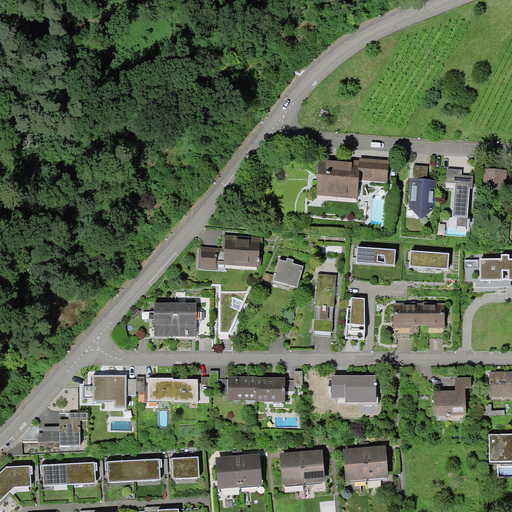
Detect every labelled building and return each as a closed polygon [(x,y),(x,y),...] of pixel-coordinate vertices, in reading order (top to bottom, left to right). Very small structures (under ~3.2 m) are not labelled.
[(358,161),(358,165),(318,162),(315,193),(357,196),(358,179),(387,182),(388,164),(358,161)] [(435,169),(413,167),(409,211),(432,212),(435,169)] [(471,189),(472,178),(461,177),(461,171),(446,170),(445,184),(454,185),(452,218),(466,219),(469,189),(471,189)] [(504,172),(484,171),(483,191),(503,192),(504,172)] [(257,263),(258,263),(259,258),(258,257),(259,242),(225,239),(224,253),(223,263),(257,265),(257,263)] [(357,247),(356,262),(394,265),(396,250),(357,247)] [(448,253),(411,250),(410,266),(447,268),(448,253)] [(201,251),(200,267),(214,268),(214,262),(215,252),(201,251)] [(224,253),(215,252),(214,262),(223,263),(224,253)] [(501,258),(479,259),(480,281),(511,280),(511,258),(509,259),(509,254),(501,254),(501,258)] [(278,261),(272,282),(296,289),(302,268),(298,267),(299,263),(286,260),(285,263),(278,261)] [(317,275),(312,332),(331,334),(335,277),(317,275)] [(364,298),(352,297),(351,308),(347,307),(345,339),(364,340),(365,330),(364,298)] [(174,337),(174,308),(164,308),(164,305),(153,305),(153,337),(174,337)] [(196,305),(185,305),(185,308),(174,308),(174,337),(196,337),(196,305)] [(418,306),(393,306),(393,325),(418,325),(418,306)] [(443,306),(418,306),(418,325),(443,325),(443,306)] [(209,377),(209,386),(218,386),(218,372),(209,372),(209,377)] [(293,378),(293,387),(301,387),(301,373),(293,373),(293,378)] [(92,374),(92,400),(114,400),(114,406),(125,406),(126,396),(126,379),(126,375),(92,374)] [(511,374),(489,374),(489,397),(511,396),(511,374)] [(136,379),(136,392),(145,392),(145,377),(136,377),(136,379)] [(201,377),(201,391),(209,391),(209,386),(209,377),(201,377)] [(257,378),(229,378),(229,399),(256,399),(256,379),(257,378)] [(126,379),(126,396),(136,396),(136,392),(136,379),(126,379)] [(284,379),(256,379),(256,399),(256,400),(284,401),(284,379)] [(374,379),(331,379),(331,396),(345,396),(345,400),(374,400),(374,379)] [(465,416),(464,390),(470,389),(469,380),(454,380),(455,393),(432,394),(433,417),(465,416)] [(146,381),(146,401),(172,401),(172,382),(172,381),(146,381)] [(172,401),(172,403),(197,403),(197,382),(172,382),(172,401)] [(504,412),(491,412),(491,405),(486,406),(486,416),(504,415),(504,412)] [(69,443),(81,443),(81,418),(89,418),(89,411),(70,411),(70,418),(61,418),(61,425),(45,425),(45,432),(39,432),(39,439),(61,440),(61,441),(69,441),(69,443)] [(511,435),(488,436),(488,463),(511,462),(511,435)] [(346,479),(366,478),(363,444),(359,445),(359,452),(344,453),(346,479)] [(366,478),(386,476),(384,450),(368,451),(368,444),(363,444),(366,478)] [(282,483),(302,481),(300,448),(295,448),(296,455),(280,457),(282,483)] [(302,481),(322,480),(320,453),(305,455),(304,448),(300,448),(302,481)] [(219,487),(239,486),(236,452),(232,453),(232,460),(217,461),(219,487)] [(239,486),(259,484),(257,458),(241,459),(241,452),(236,452),(239,486)] [(175,477),(201,476),(201,455),(174,456),(174,457),(172,457),(172,465),(175,465),(175,477)] [(161,457),(135,458),(136,479),(162,478),(162,466),(164,466),(164,458),(161,458),(161,457)] [(110,480),(136,479),(135,458),(109,459),(109,460),(107,460),(107,468),(109,468),(110,480)] [(96,461),(70,462),(71,483),(97,482),(97,470),(99,470),(99,461),(96,461)] [(45,484),(71,483),(70,462),(44,463),(42,463),(42,472),(44,472),(45,484)] [(7,465),(0,471),(0,478),(10,490),(16,485),(31,485),(31,473),(34,473),(34,464),(31,464),(7,465)] [(0,499),(10,490),(0,478),(0,499)]
